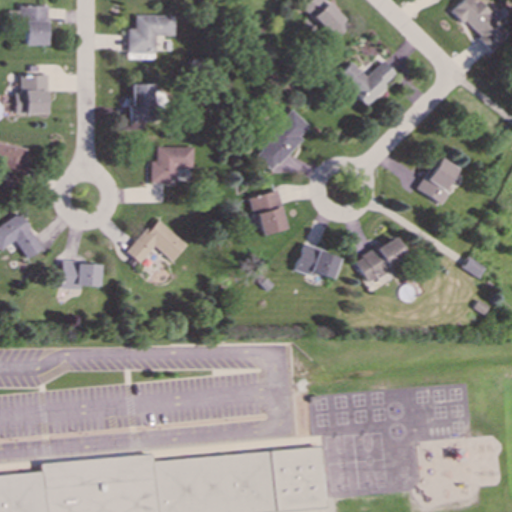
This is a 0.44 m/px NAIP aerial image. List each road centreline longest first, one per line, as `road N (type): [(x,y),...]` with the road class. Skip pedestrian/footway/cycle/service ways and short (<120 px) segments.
road 1 (residential): [(88,0),(88,173)]
road 2 (residential): [(458,78),(343,191)]
road 3 (residential): [(96,174),(73,179),(64,193),(79,221),(102,219),(112,206),(109,184),(96,174)]
